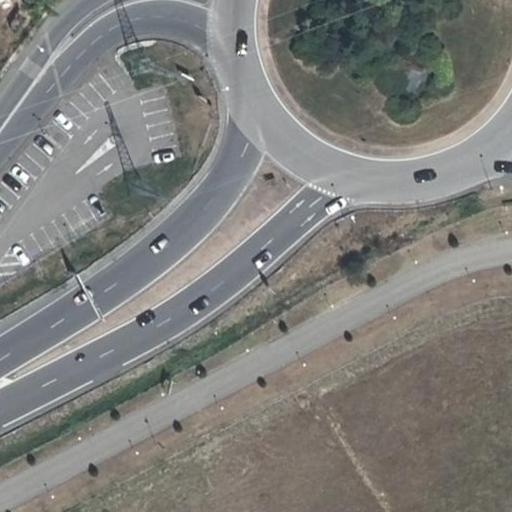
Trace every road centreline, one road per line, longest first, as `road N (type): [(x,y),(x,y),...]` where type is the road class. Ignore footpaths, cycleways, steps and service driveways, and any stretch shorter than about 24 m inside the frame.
road 1 (motorway): [(0,385),(158,322),(352,174)]
road 2 (motorway): [(250,90),(230,168),(202,206),(0,376)]
road 3 (tertiary): [(39,78),(124,23),(149,18),(209,33),(243,71)]
road 4 (primary): [(250,90),(292,144),(352,174)]
